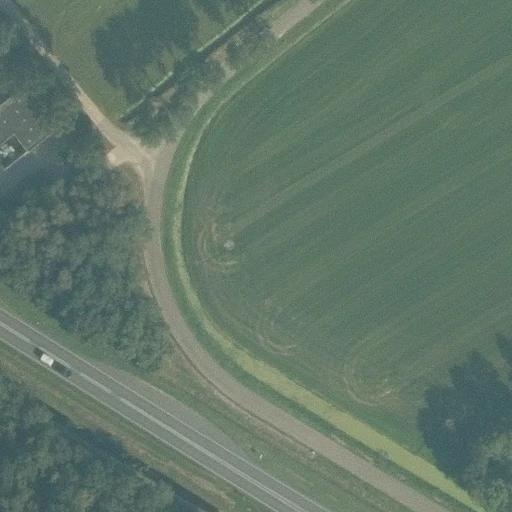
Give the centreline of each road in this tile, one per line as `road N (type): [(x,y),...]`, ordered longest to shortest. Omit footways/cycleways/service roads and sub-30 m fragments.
road 1 (unclassified): [(435,511),(258,408),(202,363),(156,278),(150,231),(162,160)]
road 2 (trunk): [(301,511),(0,323)]
road 3 (unclassified): [(162,160),(110,131),(4,0)]
road 4 (unclassified): [(162,160),(209,85),(313,0)]
